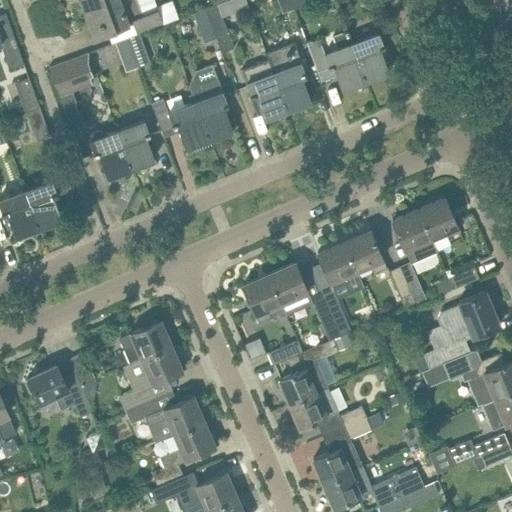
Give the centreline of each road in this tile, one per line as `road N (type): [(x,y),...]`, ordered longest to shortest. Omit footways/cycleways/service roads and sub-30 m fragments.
road 1 (unclassified): [(441,99),(0,285)]
road 2 (unclassified): [(185,263),(459,141)]
road 3 (unclassified): [(291,511),(185,263)]
road 4 (unclassified): [(0,342),(185,263)]
road 5 (unclassified): [(511,265),(459,141)]
